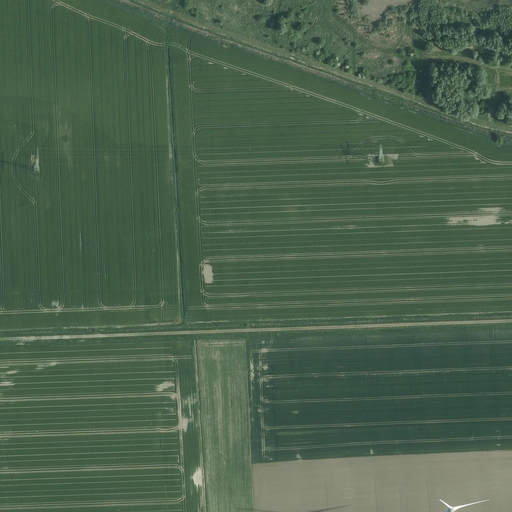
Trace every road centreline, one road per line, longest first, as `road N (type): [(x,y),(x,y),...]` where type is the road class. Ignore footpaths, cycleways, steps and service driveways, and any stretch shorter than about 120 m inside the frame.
road 1 (track): [(511,321),(0,338)]
road 2 (track): [(511,129),(145,0)]
